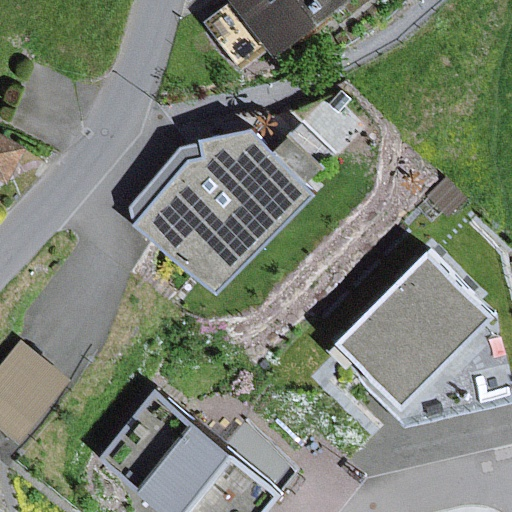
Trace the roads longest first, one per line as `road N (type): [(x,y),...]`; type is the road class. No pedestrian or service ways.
road 1 (tertiary): [(160,0),(116,145),(0,265)]
road 2 (residential): [(511,470),(379,498),(368,511)]
